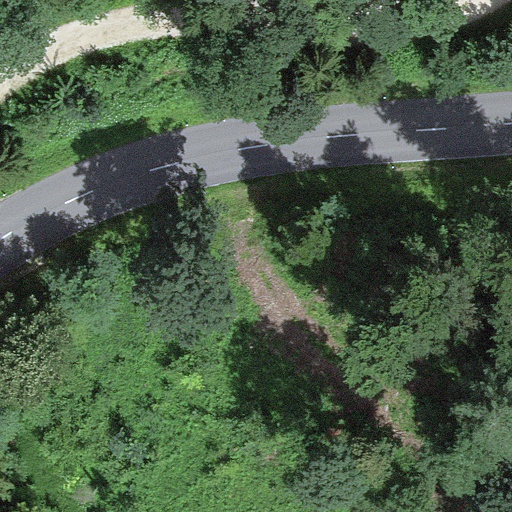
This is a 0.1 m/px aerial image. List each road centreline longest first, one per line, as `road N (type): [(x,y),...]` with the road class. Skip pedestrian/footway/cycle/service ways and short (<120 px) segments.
road 1 (secondary): [(0,244),(95,188),(277,136),(511,120)]
road 2 (track): [(0,92),(160,34),(351,30),(465,0)]
